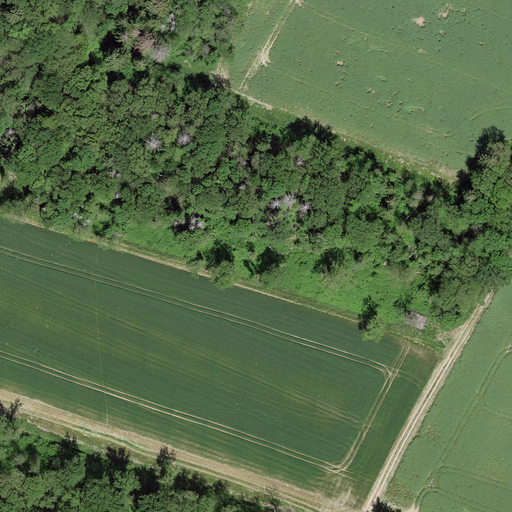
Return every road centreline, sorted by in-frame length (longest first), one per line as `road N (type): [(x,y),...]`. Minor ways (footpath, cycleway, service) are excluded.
road 1 (track): [(0,212),(337,309),(452,351)]
road 2 (track): [(369,511),(452,351),(511,256)]
